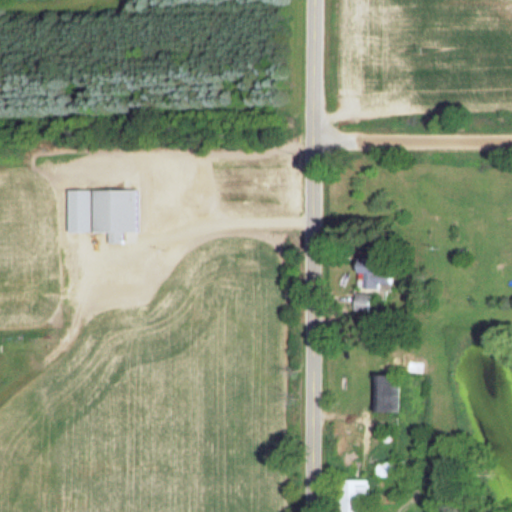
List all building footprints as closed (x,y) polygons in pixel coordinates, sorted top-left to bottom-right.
[(133,189),(65,189),(65,232),(106,232),(107,243),(119,243),(119,232),(134,231),(133,189)] [(354,289),(385,289),(385,259),(354,259),(354,289)] [(351,310),(368,311),(369,294),(352,294),(351,310)] [(398,375),(373,375),(373,412),(398,412),(398,375)] [(333,479),(333,511),(366,511),(367,479),(333,479)]
